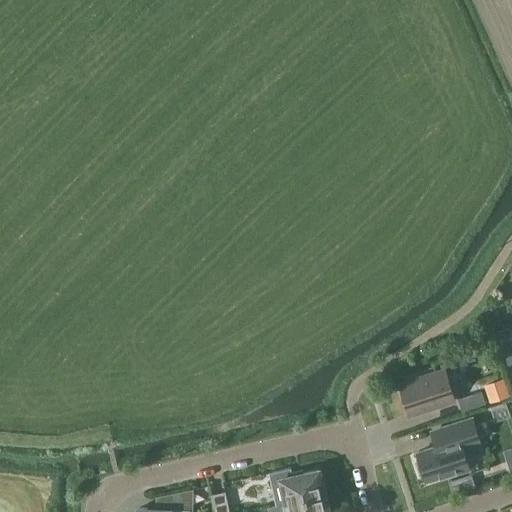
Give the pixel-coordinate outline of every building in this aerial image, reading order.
[(444,369),(400,383),(409,415),(454,400),(444,369)] [(485,403),(482,391),(458,399),(462,410),(485,403)] [(419,458),(415,462),(420,474),(424,475),(426,481),(447,474),(448,476),(469,469),(461,443),(479,438),(472,418),(440,428),(445,443),(417,452),(419,458)] [(291,468),(269,473),(277,505),(286,503),(324,494),(319,470),(293,476),(291,468)] [(229,511),(225,491),(211,494),(215,511),(229,511)] [(288,511),(328,511),(324,494),(286,503),(288,511)]
